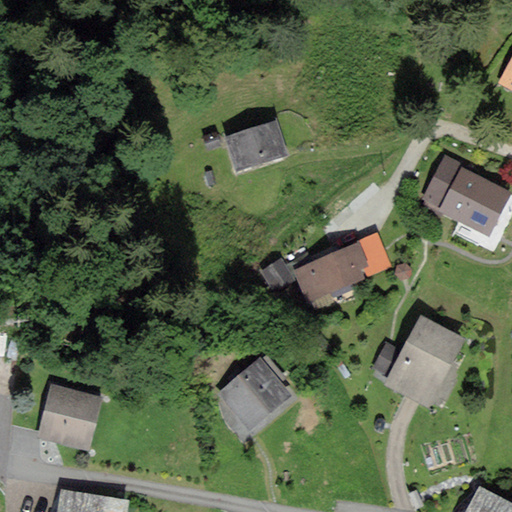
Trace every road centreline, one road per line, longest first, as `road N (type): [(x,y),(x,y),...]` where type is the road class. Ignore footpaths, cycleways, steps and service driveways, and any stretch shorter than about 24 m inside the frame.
road 1 (residential): [(307,511),(94,477)]
road 2 (track): [(389,202),(421,138),(440,130),(511,154)]
